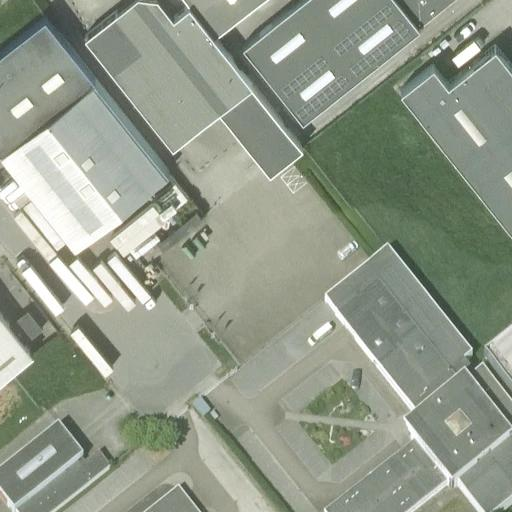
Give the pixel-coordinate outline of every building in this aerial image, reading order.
[(189,3),(188,3),(173,15),(160,0),(128,0),(84,35),(172,146),(219,108),(270,172),(302,146),(215,36),(189,3)] [(186,0),(188,3),(189,3),(215,36),(260,0),(186,0)] [(298,0),(243,45),(302,120),(419,27),(418,25),(449,0),(298,0)] [(0,151),(75,245),(169,171),(45,15),(0,50),(0,151)] [(433,63),(400,89),(511,229),(511,65),(495,44),(448,82),(433,63)] [(451,491),(458,485),(479,511),(499,511),(511,502),(511,410),(480,370),(475,373),(467,364),(472,360),(386,251),(323,301),(416,419),(412,422),(412,423),(410,439),(410,440),(413,444),(328,511),(413,511),(446,486),(451,491)] [(9,323),(0,311),(0,378),(33,353),(24,342),(43,327),(28,308),(9,323)] [(511,338),(485,359),(511,394),(511,338)] [(58,430),(0,475),(0,498),(10,511),(56,511),(110,470),(98,455),(84,466),(81,462),(82,461),(58,430)] [(194,511),(178,491),(150,511),(194,511)]
